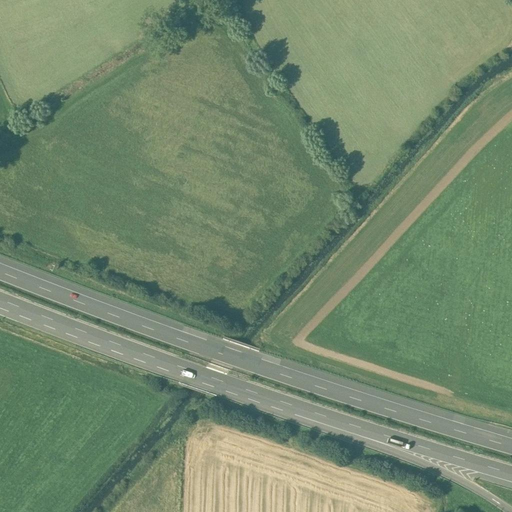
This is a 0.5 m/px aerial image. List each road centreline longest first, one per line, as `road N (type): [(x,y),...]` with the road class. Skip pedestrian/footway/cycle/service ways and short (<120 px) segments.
road 1 (motorway): [(511,445),(0,272)]
road 2 (motorway): [(0,299),(295,404)]
road 3 (motorway): [(295,404),(308,418),(445,470),(511,511)]
road 4 (motorway): [(295,404),(511,473)]
